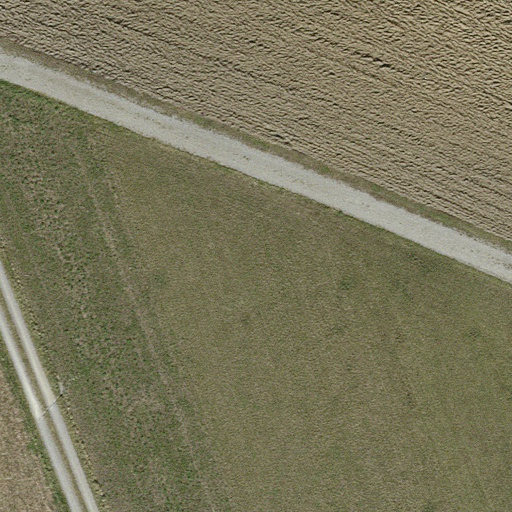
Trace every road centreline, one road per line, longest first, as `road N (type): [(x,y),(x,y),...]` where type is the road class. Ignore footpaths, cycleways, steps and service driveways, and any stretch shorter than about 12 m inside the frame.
road 1 (track): [(0,65),(511,271)]
road 2 (track): [(0,290),(86,511)]
